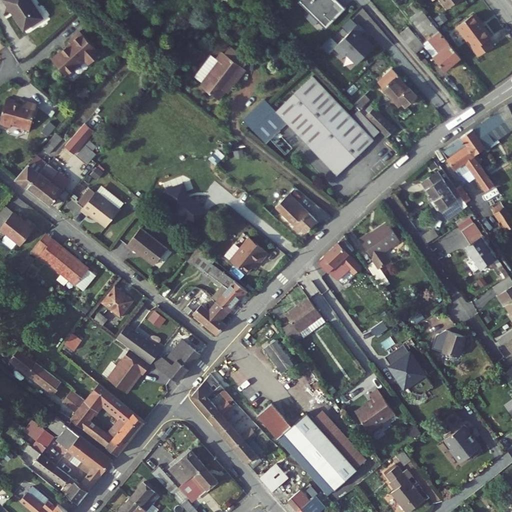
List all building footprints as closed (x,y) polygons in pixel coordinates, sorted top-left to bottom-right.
[(30,0),(13,0),(7,4),(27,36),(46,23),(30,0)] [(300,0),(299,2),(326,27),(344,8),(335,0),(300,0)] [(424,39),(436,31),(422,9),(410,17),(424,39)] [(464,21),(487,49),(501,38),(496,32),(499,30),(492,21),(489,23),(478,9),(464,21)] [(329,54),(335,47),(356,66),(374,47),(361,35),(365,31),(350,17),(322,47),(329,54)] [(103,60),(82,37),(71,47),(73,49),(55,66),(69,82),(87,65),(92,70),(103,60)] [(198,88),(216,103),(236,79),(238,81),(244,74),(235,66),(240,60),(229,50),(224,57),(221,55),(215,62),(211,59),(193,80),(200,85),(198,88)] [(445,67),(457,82),(476,66),(464,51),(445,67)] [(381,79),(405,103),(409,99),(412,102),(421,94),(408,81),(406,83),(392,68),(381,79)] [(489,74),(496,82),(497,81),(491,73),(489,74)] [(489,74),(485,77),(492,86),(496,82),(489,74)] [(361,88),(366,93),(377,82),(372,77),(361,88)] [(282,111),(340,177),(377,145),(319,78),(282,111)] [(365,105),(384,124),(395,115),(376,94),(365,105)] [(18,100),(10,98),(3,124),(14,127),(15,123),(25,126),(25,128),(33,131),(40,103),(27,100),(26,104),(18,102),(18,100)] [(456,140),(468,158),(470,157),(511,128),(511,125),(503,108),(476,126),(478,129),(470,134),(468,131),(456,140)] [(57,135),(63,141),(76,125),(70,119),(57,135)] [(270,124),(286,142),(291,137),(276,119),(270,124)] [(85,123),(64,146),(74,155),(95,132),(85,123)] [(89,144),(100,152),(108,142),(98,133),(89,144)] [(456,140),(436,153),(453,177),(457,178),(465,172),(469,179),(480,194),(485,190),(488,188),(474,167),(468,158),(456,140)] [(23,175),(35,185),(62,152),(50,142),(23,175)] [(35,185),(47,194),(74,162),(62,152),(35,185)] [(47,194),(58,203),(85,171),(74,162),(47,194)] [(432,168),(429,163),(423,167),(427,172),(432,168)] [(465,172),(457,178),(461,184),(469,179),(465,172)] [(426,204),(444,192),(449,189),(444,182),(440,185),(432,174),(416,185),(426,200),(424,201),(426,204)] [(175,180),(160,196),(193,227),(208,211),(175,180)] [(314,204),(286,180),(276,191),(297,208),(295,211),(299,215),(302,212),(305,214),(314,204)] [(106,186),(100,181),(87,197),(93,201),(106,186)] [(99,207),(117,221),(129,205),(106,186),(90,205),(97,210),(99,207)] [(444,192),(458,212),(462,209),(460,206),(454,197),(451,192),(449,189),(444,192)] [(459,194),(455,189),(451,192),(454,197),(459,194)] [(434,211),(442,223),(458,212),(444,192),(426,204),(432,212),(434,211)] [(454,197),(460,206),(465,203),(459,194),(454,197)] [(510,228),(496,206),(487,212),(501,234),(510,228)] [(0,224),(8,215),(0,209),(0,208),(0,224)] [(371,223),(361,230),(382,259),(392,252),(383,240),(398,229),(387,214),(372,225),(371,223)] [(8,215),(0,224),(0,235),(16,249),(31,230),(22,223),(20,225),(8,215)] [(142,241),(162,257),(175,241),(149,220),(134,238),(140,243),(142,241)] [(230,248),(247,262),(257,249),(261,252),(269,241),(249,225),(230,248)] [(458,225),(446,233),(450,239),(462,231),(458,225)] [(48,243),(41,237),(26,254),(33,260),(35,259),(48,243)] [(335,240),(318,257),(333,271),(340,263),(353,275),(362,265),(335,240)] [(491,260),(477,240),(461,251),(474,271),(491,260)] [(56,250),(48,243),(35,259),(71,288),(84,272),(56,250)] [(231,279),(221,291),(232,300),(248,280),(205,245),(199,253),(231,279)] [(29,262),(24,257),(18,264),(24,268),(29,262)] [(504,279),(493,263),(486,267),(497,283),(504,279)] [(24,268),(18,264),(12,272),(18,276),(24,268)] [(90,278),(84,272),(71,288),(78,293),(90,278)] [(488,290),(493,298),(509,287),(504,279),(488,290)] [(196,305),(220,324),(229,313),(225,309),(232,300),(221,291),(214,301),(196,287),(184,301),(194,308),(196,305)] [(505,320),(511,315),(511,291),(509,287),(493,298),(505,317),(503,318),(505,320)] [(115,320),(128,303),(110,289),(97,305),(115,320)] [(291,316),(282,324),(292,338),(303,329),(301,326),(322,309),(309,292),(296,300),(298,302),(287,312),(291,316)] [(103,322),(94,315),(88,323),(97,330),(103,322)] [(71,339),(84,323),(80,320),(67,336),(71,339)] [(153,357),(155,354),(121,329),(112,342),(146,367),(173,384),(195,357),(178,343),(161,363),(153,357)] [(466,336),(438,330),(433,353),(460,359),(466,336)] [(77,343),(71,339),(67,336),(59,347),(69,354),(77,343)] [(281,373),(294,365),(276,339),(263,348),(281,373)] [(138,377),(146,367),(124,352),(112,368),(103,381),(102,382),(121,396),(136,376),(138,377)] [(433,387),(410,353),(390,367),(399,381),(397,382),(402,390),(407,387),(411,393),(421,396),(433,387)] [(20,374),(27,365),(12,354),(5,363),(20,374)] [(103,381),(112,368),(106,364),(97,376),(103,381)] [(56,384),(31,365),(29,367),(27,365),(20,374),(49,397),(57,388),(55,386),(56,384)] [(214,373),(196,398),(207,411),(230,391),(214,373)] [(375,396),(358,408),(372,426),(390,412),(390,414),(397,408),(379,384),(371,390),(375,396)] [(112,458),(140,424),(94,386),(81,403),(72,415),(66,422),(78,431),(85,423),(98,407),(115,421),(107,431),(113,436),(108,442),(102,450),(112,458)] [(230,391),(207,411),(217,423),(233,409),(240,403),(230,391)] [(58,404),(72,415),(81,403),(67,393),(58,404)] [(273,399),(260,412),(331,491),(360,465),(309,409),(294,422),(273,399)] [(244,421),(233,409),(217,423),(228,435),(244,421)] [(470,431),(455,411),(443,420),(453,434),(441,442),(447,450),(451,451),(460,463),(470,456),(472,459),(483,452),(468,432),(470,431)] [(60,426),(52,419),(43,430),(55,438),(51,443),(64,453),(59,459),(83,477),(81,479),(89,486),(107,464),(59,427),(60,426)] [(255,435),(244,421),(228,435),(239,448),(255,435)] [(31,443),(41,450),(49,439),(27,423),(19,434),(31,443)] [(102,437),(85,423),(78,431),(102,450),(108,442),(113,436),(107,431),(102,437)] [(267,447),(255,435),(239,448),(250,461),(261,452),(267,447)] [(166,453),(184,474),(202,457),(185,436),(166,453)] [(27,450),(36,457),(41,450),(31,443),(27,450)] [(59,490),(66,480),(27,450),(24,448),(20,454),(32,462),(28,467),(59,490)] [(261,452),(250,461),(256,467),(266,458),(261,452)] [(215,472),(202,457),(184,474),(170,486),(193,511),(201,511),(207,507),(189,486),(192,484),(194,485),(201,480),(203,483),(215,472)] [(392,481),(388,484),(406,506),(422,494),(404,472),(406,471),(400,463),(398,464),(393,458),(383,467),(386,471),(386,474),(392,481)] [(160,461),(154,467),(163,478),(170,471),(160,461)] [(142,469),(127,486),(145,504),(155,492),(151,489),(157,482),(142,469)] [(81,479),(75,487),(83,493),(89,486),(81,479)] [(73,506),(83,493),(75,487),(66,480),(59,490),(57,493),(73,506)] [(310,497),(299,484),(287,495),(297,507),(310,497)] [(127,486),(114,503),(124,511),(131,511),(132,511),(131,511),(137,511),(145,504),(127,486)] [(26,490),(14,505),(23,511),(59,511),(54,507),(51,511),(26,490)]
